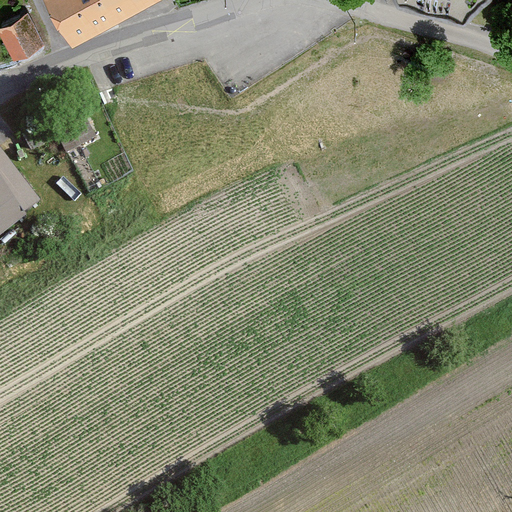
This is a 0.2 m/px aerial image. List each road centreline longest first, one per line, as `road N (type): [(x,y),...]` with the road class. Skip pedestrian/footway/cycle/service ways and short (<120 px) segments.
road 1 (residential): [(256,0),(117,41),(0,88)]
road 2 (unclassified): [(511,55),(319,0)]
